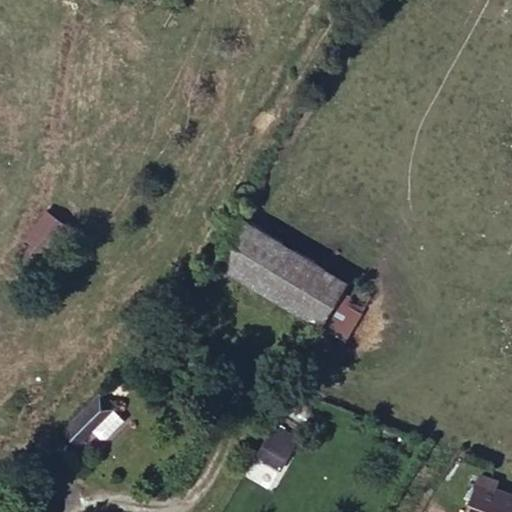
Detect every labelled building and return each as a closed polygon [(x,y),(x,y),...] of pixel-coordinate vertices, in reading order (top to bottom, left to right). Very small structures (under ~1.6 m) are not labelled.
[(41,271),(74,218),(42,201),(11,254),(41,271)] [(230,220),(206,264),(253,289),(277,244),(230,220)] [(277,244),(253,289),(344,337),(368,293),(277,244)] [(91,386),(56,423),(66,431),(80,418),(100,395),(91,386)] [(100,395),(80,418),(94,430),(113,409),(100,395)] [(283,432),(266,423),(249,451),(266,462),(283,432)] [(511,511),(511,498),(487,492),(489,481),(473,475),(460,511),(511,511)] [(39,511),(46,505),(25,486),(1,511),(39,511)]
